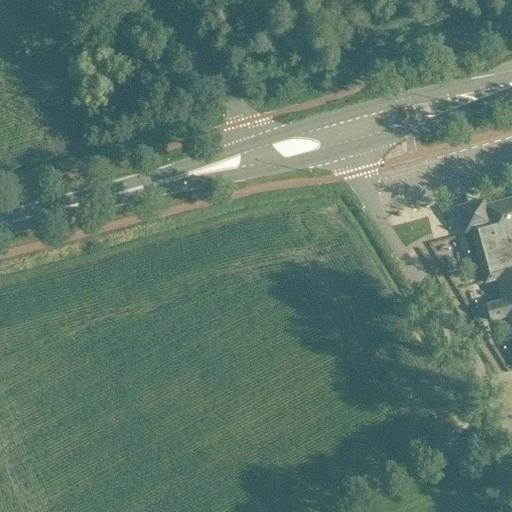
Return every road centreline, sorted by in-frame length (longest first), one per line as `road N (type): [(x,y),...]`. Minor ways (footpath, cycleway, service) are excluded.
road 1 (unclassified): [(511,426),(372,203)]
road 2 (unclassified): [(257,143),(224,90),(139,0)]
road 3 (secondary): [(179,179),(0,225)]
road 4 (secondary): [(496,92),(403,98),(327,119)]
road 5 (secondary): [(343,148),(496,92)]
road 6 (unclassified): [(372,203),(511,166)]
